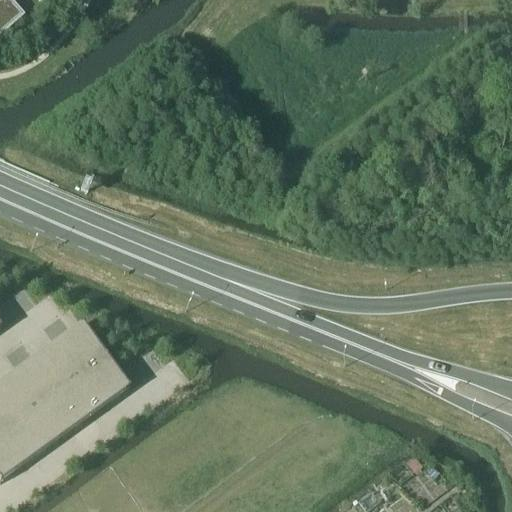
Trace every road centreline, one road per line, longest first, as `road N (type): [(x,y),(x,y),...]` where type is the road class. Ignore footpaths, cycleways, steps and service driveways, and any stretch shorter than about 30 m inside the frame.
road 1 (primary): [(402,365),(0,200)]
road 2 (primary): [(402,365),(511,429)]
